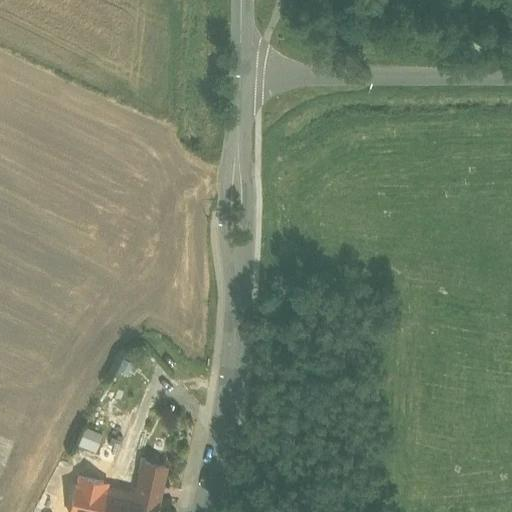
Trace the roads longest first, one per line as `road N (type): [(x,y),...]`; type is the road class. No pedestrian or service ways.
road 1 (tertiary): [(244,70),(233,329),(200,511)]
road 2 (residential): [(244,70),(511,66)]
